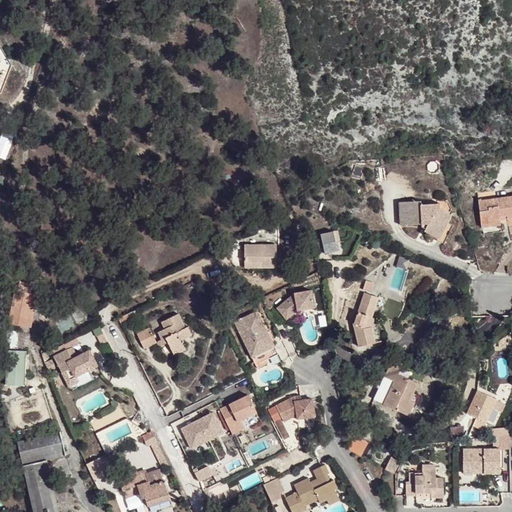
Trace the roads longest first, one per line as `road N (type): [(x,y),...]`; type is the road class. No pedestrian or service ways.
road 1 (residential): [(204,511),(114,321)]
road 2 (residential): [(307,362),(323,376),(342,453),(377,511)]
